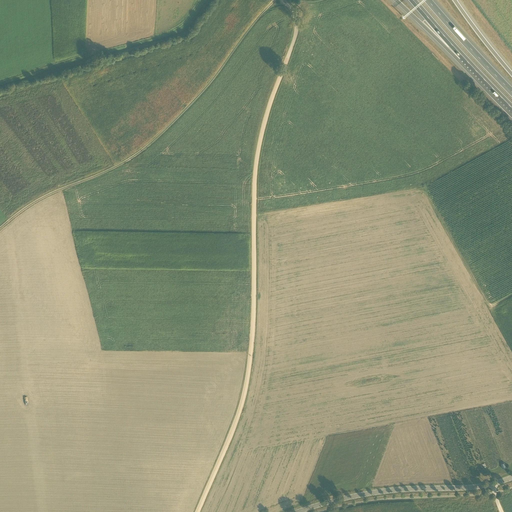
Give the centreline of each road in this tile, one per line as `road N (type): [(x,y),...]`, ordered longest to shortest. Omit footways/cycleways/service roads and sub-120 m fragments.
road 1 (track): [(198,511),(242,403),(258,144),(283,65)]
road 2 (track): [(275,0),(152,142),(118,166),(41,198),(0,229)]
road 3 (tertiary): [(297,511),(388,490),(492,483)]
road 4 (motorway): [(511,92),(427,0)]
road 5 (motorway): [(393,0),(483,81)]
